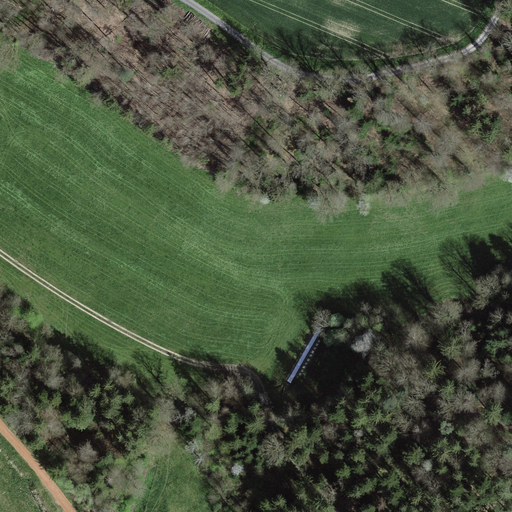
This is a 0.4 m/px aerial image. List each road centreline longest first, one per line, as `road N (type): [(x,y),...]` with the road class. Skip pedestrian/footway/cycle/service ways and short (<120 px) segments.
road 1 (track): [(0,253),(84,310),(202,367),(253,380),(283,451),(334,511)]
road 2 (unclassified): [(503,0),(470,49),(336,80),(282,66),(187,0)]
